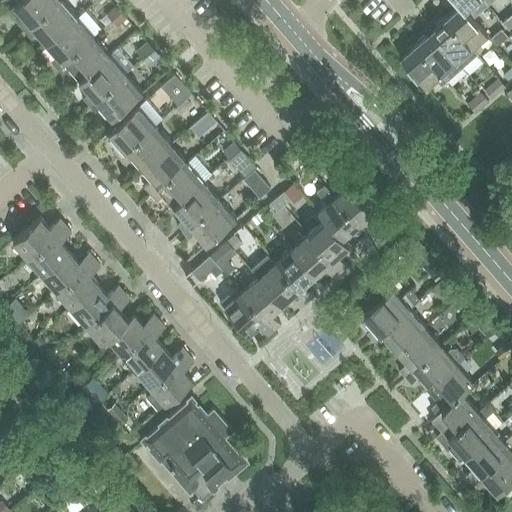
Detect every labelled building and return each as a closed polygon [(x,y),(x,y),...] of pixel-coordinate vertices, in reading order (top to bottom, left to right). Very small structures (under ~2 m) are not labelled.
[(18,22),(24,29),(57,0),(18,0),(14,4),(24,16),(18,22)] [(36,30),(46,42),(77,16),(63,0),(57,0),(24,29),(30,36),(36,30)] [(457,0),(460,3),(460,2),(466,9),(475,1),(476,0),(457,0)] [(460,3),(444,17),(478,53),(484,47),(478,41),(487,33),(466,9),(460,2),(460,3)] [(114,5),(104,13),(109,19),(119,11),(114,5)] [(119,11),(109,19),(115,26),(125,18),(119,11)] [(511,11),(501,20),(507,26),(511,21),(511,11)] [(50,59),(56,66),(93,34),(77,16),(46,42),(56,54),(50,59)] [(444,17),(429,30),(462,66),(478,53),(444,17)] [(500,28),(490,36),(497,44),(507,35),(500,28)] [(429,30),(414,43),(448,79),(462,66),(429,30)] [(69,68),(79,79),(110,53),(93,34),(56,66),(62,73),(69,68)] [(146,40),(134,51),(140,58),(152,47),(146,40)] [(448,79),(414,43),(400,56),(427,86),(435,78),(442,85),(448,79)] [(152,47),(140,58),(148,66),(159,55),(152,47)] [(83,96),(89,103),(126,71),(110,53),(79,79),(89,91),(83,96)] [(511,64),(501,74),(506,80),(511,75),(511,64)] [(126,71),(89,103),(95,110),(101,105),(112,117),(142,90),(126,71)] [(175,73),(161,85),(178,104),(187,96),(191,92),(175,73)] [(496,77),(483,89),(491,98),(504,86),(496,77)] [(482,92),(469,104),(475,111),(482,105),(489,100),(482,92)] [(178,104),(175,106),(180,112),(191,102),(187,96),(178,104)] [(139,104),(108,131),(118,143),(116,145),(112,148),(118,155),(156,123),(139,104)] [(208,111),(202,116),(210,125),(216,119),(210,113),(208,111)] [(130,157),(140,168),(171,141),(156,123),(118,155),(124,162),(130,157)] [(234,140),(221,151),(227,158),(228,157),(240,147),(234,140)] [(144,185),(150,192),(188,160),(171,141),(140,168),(151,180),(144,185)] [(314,145),(304,154),(314,165),(324,157),(314,145)] [(240,147),(228,157),(239,169),(251,160),(240,147)] [(173,205),(203,178),(210,172),(195,154),(188,160),(150,192),(156,199),(163,194),(173,205)] [(283,169),(289,177),(294,172),(287,165),(283,169)] [(255,169),(244,179),(259,196),(267,190),(271,187),(255,169)] [(177,223),(183,230),(220,197),(203,178),(173,205),(183,217),(177,223)] [(351,180),(335,195),(368,232),(374,226),(366,216),(376,207),(351,180)] [(318,209),(324,216),(325,216),(343,236),(352,228),(362,238),(368,232),(335,195),(325,184),(317,191),(327,202),(318,209)] [(284,190),(277,195),(284,204),(291,198),(284,190)] [(277,195),(270,202),(277,210),(284,204),(277,195)] [(220,197),(183,230),(189,237),(195,231),(205,243),(236,216),(220,197)] [(260,209),(252,217),(257,223),(266,215),(260,209)] [(12,237),(27,255),(65,222),(59,216),(48,225),(38,214),(12,237)] [(324,216),(308,231),(342,269),(348,263),(339,252),(349,243),(343,236),(325,216),(324,216)] [(27,255),(42,272),(68,249),(60,239),(70,229),(65,222),(27,255)] [(308,231),(291,245),(315,273),(325,264),(335,275),(342,269),(308,231)] [(235,234),(228,240),(235,248),(242,242),(235,234)] [(226,241),(211,254),(222,266),(230,258),(228,256),(234,250),(226,241)] [(273,247),(267,252),(274,260),(308,298),(315,292),(305,281),(315,273),(291,245),(280,255),(273,247)] [(42,272),(57,288),(94,256),(88,249),(77,258),(68,249),(42,272)] [(267,252),(251,266),(258,274),(282,301),(291,293),(301,304),(308,298),(274,260),(267,252)] [(209,254),(191,269),(200,279),(211,270),(215,275),(222,269),(220,267),(210,254),(209,254)] [(433,255),(422,264),(431,275),(438,269),(442,265),(433,255)] [(57,288),(72,305),(98,283),(90,273),(100,264),(94,256),(57,288)] [(258,274),(241,288),(275,327),(282,321),(272,310),(282,301),(258,274)] [(444,279),(432,290),(440,299),(443,296),(446,299),(455,291),(444,279)] [(72,305),(86,322),(123,289),(117,283),(107,292),(98,283),(72,305)] [(237,287),(221,300),(224,304),(247,331),(258,322),(268,333),(275,327),(241,288),(240,290),(237,287)] [(370,307),(362,314),(373,326),(366,331),(373,338),(409,305),(419,298),(411,289),(402,296),(393,287),(383,296),(379,291),(374,291),(366,297),(366,303),(370,307)] [(101,339),(107,334),(106,333),(127,315),(118,305),(129,296),(123,289),(86,322),(101,339)] [(4,304),(17,319),(28,309),(15,295),(4,304)] [(385,340),(395,351),(426,324),(409,305),(373,338),(379,345),(385,340)] [(472,308),(459,319),(464,324),(476,313),(472,308)] [(107,334),(121,350),(158,318),(152,311),(142,320),(133,310),(127,315),(106,333),(107,334)] [(476,313),(464,324),(471,332),(477,326),(487,337),(497,328),(480,310),(476,313)] [(121,350),(135,367),(162,343),(154,333),(164,324),(158,318),(121,350)] [(399,368),(405,375),(443,344),(426,324),(395,351),(405,363),(399,368)] [(39,334),(33,339),(38,345),(44,340),(39,334)] [(506,339),(496,348),(503,356),(511,347),(511,345),(506,339)] [(135,367),(150,384),(187,351),(182,344),(171,353),(162,343),(135,367)] [(418,377),(428,388),(458,361),(464,356),(457,347),(455,348),(449,348),(448,349),(443,344),(405,375),(411,382),(418,377)] [(187,351),(150,384),(155,389),(145,397),(156,409),(178,390),(193,377),(183,366),(193,358),(187,351)] [(431,406),(437,412),(462,390),(463,391),(475,380),(458,361),(428,388),(438,400),(431,406)] [(93,375),(81,385),(96,401),(99,399),(107,391),(93,375)] [(436,434),(442,441),(479,409),(463,391),(462,390),(437,412),(432,417),(442,429),(436,434)] [(143,437),(144,438),(163,460),(167,456),(172,461),(170,463),(172,466),(174,464),(202,497),(227,476),(225,473),(230,468),(233,471),(247,459),(226,435),(232,429),(214,407),(207,413),(192,395),(186,400),(143,437)] [(114,402),(107,408),(114,416),(121,410),(114,402)] [(479,409),(442,441),(448,448),(449,447),(458,458),(460,458),(464,454),(495,428),(502,421),(493,410),(486,402),(479,409)] [(121,410),(114,416),(120,424),(127,418),(121,410)] [(495,428),(464,454),(474,466),(468,471),(474,479),(511,446),(511,445),(511,431),(504,438),(495,428)] [(511,447),(511,446),(474,479),(481,486),(487,480),(497,492),(511,479),(511,447)] [(129,450),(127,449),(114,460),(124,472),(137,460),(129,450)] [(137,511),(122,495),(103,511),(137,511)] [(2,498),(0,499),(0,511),(5,511),(11,508),(2,498)] [(339,511),(358,511),(351,503),(339,511)]
